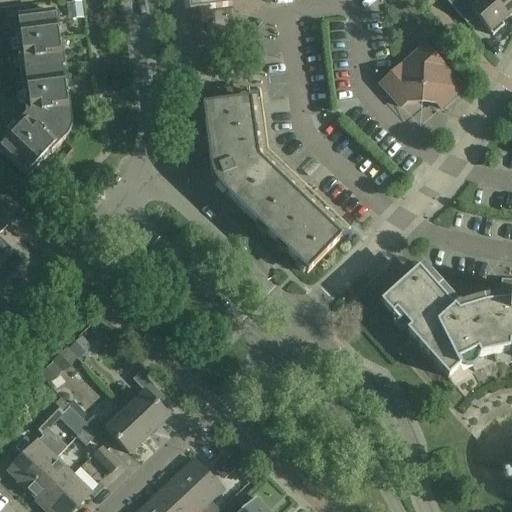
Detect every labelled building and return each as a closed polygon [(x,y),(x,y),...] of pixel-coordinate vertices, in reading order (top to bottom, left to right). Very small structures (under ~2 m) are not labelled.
[(187,0),(189,13),(231,7),(230,0),(187,0)] [(507,18),(491,0),(470,0),(466,4),(461,0),(448,0),(447,2),(465,23),(474,15),(492,36),(504,26),(502,23),(507,18)] [(511,0),(491,0),(507,18),(511,13),(511,0)] [(16,50),(19,71),(64,66),(57,12),(12,18),(15,40),(10,41),(11,51),(16,50)] [(458,95),(458,84),(424,46),(380,86),(400,108),(406,103),(436,105),(441,110),(458,95)] [(272,62),(256,65),(261,89),(277,86),(272,62)] [(25,116),(70,131),(71,128),(71,125),(71,121),(64,66),(19,71),(22,93),(17,94),(18,104),(23,103),(25,116)] [(207,94),(203,96),(200,99),(210,175),(211,178),(214,182),(215,185),(218,188),(220,191),(223,195),(307,275),(350,230),(267,151),(259,91),(255,89),(250,88),(247,87),(243,87),(238,86),(233,86),(229,87),(224,87),(220,89),(215,90),(211,92),(207,94)] [(70,131),(25,116),(16,125),(12,121),(5,129),(9,132),(0,141),(0,154),(26,179),(65,139),(69,136),(70,131)] [(436,291),(420,273),(417,270),(406,280),(425,301),(436,291)] [(425,301),(406,280),(395,290),(413,311),(425,301)] [(511,284),(505,285),(504,285),(504,292),(505,292),(504,293),(509,294),(508,303),(482,307),(457,314),(436,291),(425,301),(413,311),(402,321),(409,329),(405,333),(447,378),(460,367),(457,362),(475,353),(477,358),(509,351),(509,346),(511,346),(511,284)] [(380,304),(392,318),(396,314),(402,321),(413,311),(395,290),(380,304)] [(76,359),(66,349),(51,363),(61,373),(76,359)] [(148,436),(168,417),(157,406),(165,398),(141,372),(133,379),(145,393),(131,405),(126,400),(120,406),(148,436)] [(42,438),(69,409),(60,400),(33,429),(42,438)] [(118,443),(128,454),(148,436),(120,406),(114,412),(119,417),(106,428),(94,415),(86,423),(110,450),(118,443)] [(96,436),(87,427),(76,438),(84,447),(96,436)] [(26,490),(55,460),(37,442),(8,472),(22,486),(21,487),(25,491),(26,490)] [(109,475),(119,466),(102,448),(92,456),(109,475)] [(26,490),(39,503),(38,505),(42,508),(73,477),(55,460),(26,490)] [(188,469),(178,478),(205,507),(209,511),(218,511),(219,511),(210,502),(223,490),(194,460),(187,467),(188,469)] [(209,511),(205,507),(178,478),(176,476),(169,483),(171,485),(160,495),(176,511),(209,511)] [(81,485),(73,477),(42,508),(46,511),(47,510),(48,511),(73,511),(91,494),(90,493),(95,487),(87,479),(81,485)] [(148,503),(141,510),(143,511),(176,511),(160,495),(150,505),(148,503)] [(266,511),(255,499),(240,511),(266,511)]
